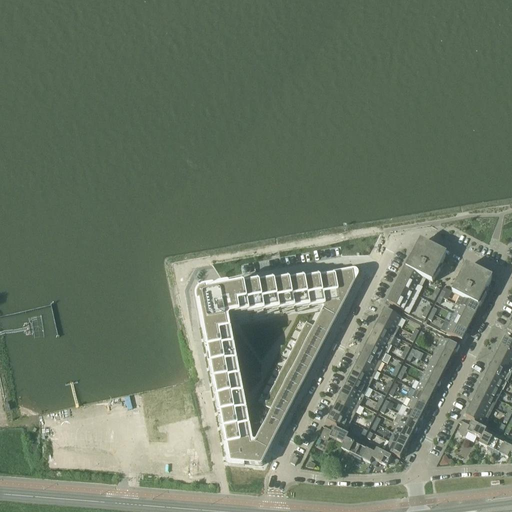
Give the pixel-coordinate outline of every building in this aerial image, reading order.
[(419,246),(417,249),(412,258),(411,257),(405,270),(406,270),(426,280),(433,284),(440,272),(439,272),(444,263),(443,263),(445,259),(419,246)] [(487,290),(489,286),(491,283),(465,269),(458,281),(457,281),(452,294),(459,298),(463,299),(479,307),(480,308),(486,296),(485,295),(487,290)] [(195,299),(225,464),(262,467),(356,285),(353,270),(195,299)] [(426,280),(406,270),(402,279),(422,289),(426,280)] [(422,289),(402,279),(398,288),(417,297),(418,298),(423,289),(422,289)] [(417,297),(398,288),(394,296),(413,306),(417,297)] [(413,306),(394,296),(392,300),(390,300),(387,305),(394,309),(395,308),(409,315),(413,306)] [(479,307),(463,299),(459,298),(455,306),(459,308),(474,316),(479,307)] [(470,324),(474,316),(459,308),(454,316),(470,324)] [(392,313),(385,309),(382,315),(383,316),(381,320),(397,328),(401,319),(392,314),(392,313)] [(470,324),(454,316),(450,325),(466,333),(470,324)] [(397,328),(381,320),(379,324),(377,323),(375,328),(395,338),(399,329),(397,328)] [(466,333),(450,325),(445,334),(455,339),(454,340),(461,343),(464,337),(463,337),(466,333)] [(395,338),(375,328),(373,332),(374,333),(372,337),(390,347),(395,338)] [(390,347),(372,337),(370,341),(368,341),(366,345),(386,355),(390,347)] [(511,342),(511,341),(505,338),(502,344),(503,345),(501,349),(511,354),(511,343),(511,342)] [(452,344),(452,345),(442,340),(437,349),(453,357),(455,353),(457,353),(460,348),(452,344)] [(386,355),(366,345),(364,349),(365,350),(363,354),(382,364),(386,355)] [(453,357),(437,349),(433,358),(450,366),(452,362),(451,361),(453,357)] [(511,354),(501,349),(499,353),(498,352),(495,357),(511,365),(511,354)] [(382,364),(363,354),(361,359),(360,358),(357,362),(377,372),(382,364)] [(511,372),(511,365),(495,357),(493,361),(495,362),(492,366),(511,375),(511,372)] [(450,366),(433,358),(429,366),(444,374),(447,370),(448,371),(450,366)] [(377,372),(357,362),(355,367),(357,367),(354,371),(373,381),(377,372)] [(444,374),(429,366),(424,375),(441,383),(444,379),(442,378),(444,374)] [(511,375),(492,366),(490,370),(489,369),(487,374),(506,384),(511,375)] [(373,381),(354,371),(352,376),(351,375),(349,379),(368,389),(373,381)] [(506,384),(487,374),(484,378),(486,379),(484,383),(502,393),(506,384)] [(441,383),(424,375),(420,383),(436,391),(438,387),(439,388),(441,383)] [(368,389),(349,379),(346,384),(348,384),(346,389),(364,398),(368,389)] [(436,391),(420,383),(415,392),(433,401),(435,396),(433,396),(436,391)] [(502,393),(484,383),(481,388),(480,387),(478,391),(497,401),(502,393)] [(364,398),(346,389),(343,393),(342,392),(340,396),(360,407),(364,398)] [(497,401),(478,391),(475,395),(477,396),(475,400),(493,410),(497,401)] [(433,401),(415,392),(411,401),(427,409),(429,404),(430,405),(433,401)] [(360,407),(340,396),(338,401),(339,401),(337,406),(355,415),(360,407)] [(493,410),(475,400),(473,405),(471,404),(469,408),(489,418),(493,410)] [(425,413),(427,409),(411,401),(407,409),(424,418),(426,414),(425,413)] [(355,415),(337,406),(335,410),(333,409),(331,413),(351,424),(355,415)] [(424,418),(407,409),(402,407),(398,415),(402,418),(418,426),(420,421),(422,422),(424,418)] [(489,418),(469,408),(467,413),(468,413),(466,418),(484,427),(489,418)] [(351,424),(331,413),(329,418),(330,419),(328,423),(346,433),(351,424)] [(416,430),(418,426),(402,418),(398,426),(415,435),(417,431),(416,430)] [(486,431),(472,424),(470,428),(463,424),(459,431),(459,433),(460,435),(461,437),(463,437),(466,436),(467,435),(468,434),(481,441),(486,431)] [(415,435),(398,426),(394,435),(409,443),(411,439),(413,439),(415,435)] [(348,437),(334,429),(332,433),(325,429),(322,436),(321,438),(322,440),(323,442),(326,442),(328,442),(329,440),(330,439),(344,446),(348,437)] [(486,431),(481,441),(479,445),(488,449),(487,451),(493,454),(499,443),(496,441),(498,437),(486,431)] [(409,443),(394,435),(389,443),(406,452),(408,448),(407,447),(409,443)] [(360,442),(348,437),(344,446),(341,450),(350,455),(349,457),(355,460),(361,448),(358,447),(360,442)] [(511,452),(511,444),(504,440),(502,444),(499,443),(493,454),(499,457),(500,456),(508,460),(510,456),(511,452)] [(406,452),(389,443),(385,452),(400,460),(403,456),(404,456),(406,452)] [(377,451),(366,445),(364,450),(361,448),(355,460),(361,463),(362,461),(370,465),(373,461),(377,451)] [(399,462),(377,451),(373,461),(387,468),(388,467),(389,467),(391,468),(393,468),(395,467),(397,466),(398,464),(399,463),(399,462)]
